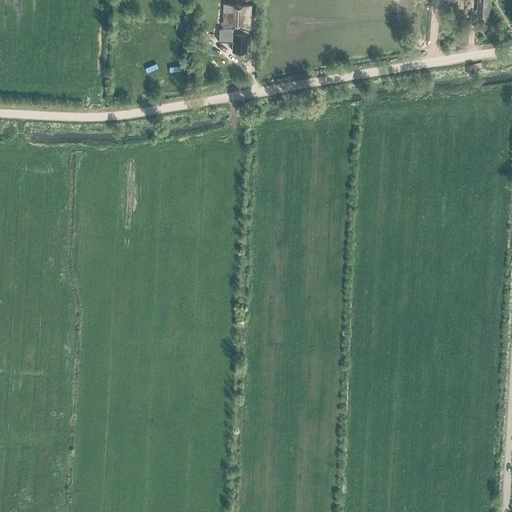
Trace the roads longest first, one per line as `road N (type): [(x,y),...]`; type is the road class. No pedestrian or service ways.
road 1 (unclassified): [(0,113),(135,113),(511,50)]
road 2 (unclassified): [(502,511),(511,366)]
